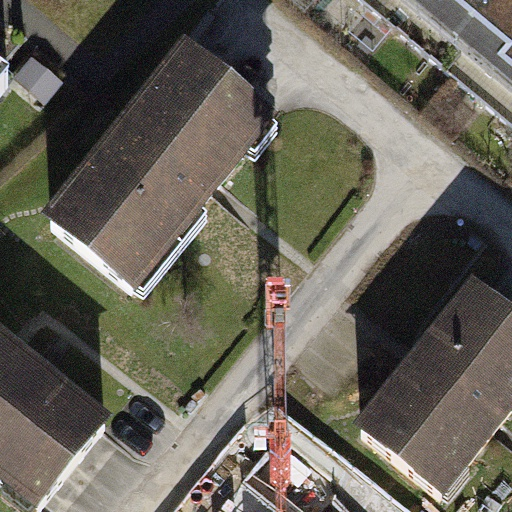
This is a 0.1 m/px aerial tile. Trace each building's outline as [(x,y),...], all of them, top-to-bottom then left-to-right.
[(511,0),(381,0),(511,106),(511,0)] [(188,68),(46,243),(140,318),(281,143),(188,68)] [(0,86),(0,125),(19,103),(0,86)] [(358,470),(417,511),(471,511),(511,455),(511,331),(475,305),(358,470)] [(74,511),(123,454),(0,350),(0,511),(74,511)]
